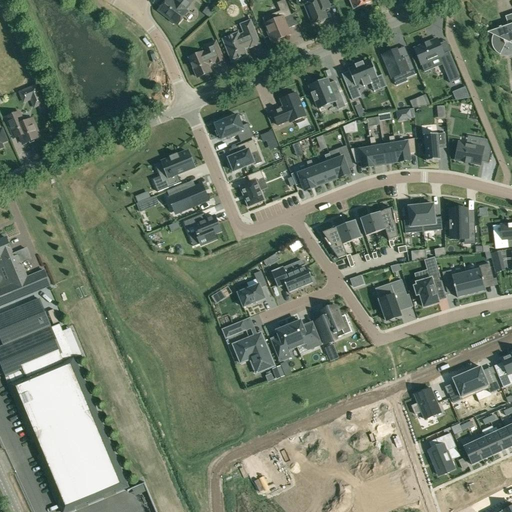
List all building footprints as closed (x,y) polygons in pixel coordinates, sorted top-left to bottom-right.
[(171,0),(166,0),(158,10),(170,19),(170,20),(173,23),(175,23),(177,25),(187,12),(185,10),(192,0),(177,0),(176,3),(171,0)] [(272,21),(265,24),(272,42),(274,41),(276,41),(280,40),(280,38),(291,34),(284,18),(292,15),(285,0),(283,0),(277,3),(280,11),(270,15),(272,21)] [(311,0),(312,2),(305,5),(313,24),(319,22),(321,22),(324,21),(325,19),(327,18),(324,10),(330,8),(327,0),(311,0)] [(350,0),(354,9),(370,2),(368,0),(350,0)] [(493,35),(492,38),(492,41),(492,45),(494,48),(494,49),(504,45),(510,43),(511,44),(511,15),(507,17),(505,18),(509,26),(504,28),(495,30),(494,32),(493,35)] [(223,39),(232,61),(247,55),(244,49),(250,46),(250,47),(260,44),(250,21),(241,25),(244,33),(239,35),(238,33),(237,34),(236,33),(232,34),(233,35),(223,39)] [(436,38),(414,47),(421,65),(439,57),(450,83),(460,79),(448,52),(443,54),(436,38)] [(202,52),(189,58),(198,77),(204,75),(205,76),(209,74),(209,73),(211,72),(208,65),(216,62),(216,63),(224,60),(216,41),(203,47),(205,52),(203,53),(202,52)] [(392,52),(383,56),(392,78),(414,69),(409,56),(401,60),(397,51),(392,53),(392,52)] [(377,78),(377,77),(370,59),(369,60),(363,63),(363,62),(362,62),(361,64),(358,65),(355,65),(355,66),(349,69),(349,68),(348,68),(349,71),(354,82),(346,85),(352,101),(361,97),(358,90),(357,86),(362,84),(363,84),(371,81),(377,78)] [(316,102),(318,108),(321,107),(333,102),(336,101),(333,95),(340,92),(335,81),(329,84),(327,80),(324,81),(312,86),(310,88),(311,92),(316,102)] [(44,103),(36,85),(26,89),(34,107),(44,103)] [(457,100),(470,98),(465,86),(454,92),(457,100)] [(306,116),(296,93),(280,100),(283,107),(272,112),(277,126),(289,121),(290,123),(306,116)] [(426,96),(410,102),(413,108),(414,108),(430,105),(426,96)] [(413,108),(404,110),(405,118),(414,116),(414,108),(413,108)] [(23,144),(29,142),(40,137),(33,119),(24,122),(20,112),(6,118),(14,138),(20,136),(23,144)] [(237,115),(215,125),(221,140),(227,137),(228,140),(238,136),(241,142),(254,137),(248,124),(242,126),(237,115)] [(378,117),(367,119),(368,127),(380,125),(378,117)] [(445,134),(425,136),(427,161),(439,160),(438,146),(446,145),(445,134)] [(316,138),(319,144),(325,142),(322,136),(316,138)] [(385,143),(389,163),(401,161),(397,142),(396,136),(391,137),(392,142),(385,143)] [(377,139),(373,139),(374,145),(377,165),(389,163),(385,143),(378,144),(377,139)] [(417,139),(397,142),(401,161),(413,160),(412,154),(418,153),(417,139)] [(229,160),(227,160),(230,168),(232,167),(233,172),(254,163),(250,154),(257,151),(253,140),(238,147),(241,153),(228,158),(229,160)] [(458,143),(456,160),(465,162),(465,163),(471,164),(471,162),(480,164),(481,158),(489,159),(491,149),(487,141),(479,140),(478,146),(458,143)] [(374,145),(353,148),(358,162),(358,161),(364,161),(365,167),(377,165),(374,145)] [(338,178),(350,174),(346,163),(351,161),(346,148),(341,150),(342,155),(331,159),(338,178)] [(168,176),(155,181),(160,192),(181,183),(177,174),(194,167),(187,152),(178,155),(170,159),(162,162),(168,176)] [(327,182),(338,178),(331,159),(329,154),(324,156),(326,161),(320,163),(327,182)] [(309,167),(316,186),(327,182),(320,163),(313,166),(311,161),(307,163),(309,167)] [(304,191),(316,186),(309,167),(291,174),(295,185),(296,186),(302,184),(304,191)] [(263,178),(260,171),(248,176),(250,182),(240,187),(248,207),(264,201),(256,181),(263,178)] [(290,187),(295,185),(292,177),(287,179),(290,187)] [(185,184),(167,191),(169,196),(170,198),(172,201),(177,199),(181,207),(192,203),(194,206),(208,200),(201,184),(195,187),(188,190),(185,184)] [(138,202),(148,198),(146,193),(136,197),(138,202)] [(146,200),(148,206),(154,204),(152,198),(146,200)] [(421,205),(424,231),(442,229),(441,216),(435,217),(433,203),(430,204),(430,202),(424,202),(424,204),(421,205)] [(424,231),(421,205),(418,205),(418,203),(412,204),(412,206),(409,206),(410,219),(404,220),(405,233),(424,231)] [(392,208),(360,219),(366,236),(385,230),(389,241),(398,238),(395,224),(397,223),(396,214),(393,215),(392,208)] [(465,209),(449,211),(451,238),(468,236),(468,235),(475,234),(474,221),(466,221),(465,209)] [(220,231),(214,217),(206,221),(203,215),(188,221),(191,226),(194,225),(199,236),(198,236),(201,244),(215,239),(213,234),(220,231)] [(355,221),(323,233),(326,238),(324,239),(338,259),(346,256),(347,256),(343,245),(362,238),(355,221)] [(171,232),(180,228),(178,222),(168,226),(171,232)] [(511,239),(511,223),(503,225),(504,234),(496,235),(498,249),(510,247),(509,240),(511,239)] [(30,258),(26,248),(16,252),(15,256),(14,257),(11,258),(9,253),(12,252),(6,238),(0,240),(0,267),(5,266),(12,284),(0,288),(0,306),(50,285),(44,271),(27,278),(20,262),(30,258)] [(434,250),(435,257),(445,256),(444,248),(434,250)] [(502,260),(500,251),(490,253),(492,263),(502,260)] [(266,267),(272,264),(268,258),(263,262),(266,267)] [(289,292),(313,282),(306,266),(304,267),(301,261),(293,264),(296,270),(286,275),(283,268),(272,273),(278,287),(286,284),(289,292)] [(417,286),(414,287),(417,295),(420,294),(424,307),(439,303),(438,301),(434,288),(443,286),(436,262),(434,263),(426,265),(430,279),(418,283),(417,283),(416,283),(417,286)] [(401,270),(399,264),(390,266),(393,273),(401,270)] [(466,273),(471,294),(486,291),(484,282),(494,280),(490,264),(480,267),(480,269),(466,273)] [(237,293),(243,308),(266,299),(261,288),(267,285),(261,271),(254,274),(258,284),(248,288),(247,287),(239,290),(239,292),(237,293)] [(457,298),(471,294),(466,273),(452,276),(451,271),(442,273),(446,287),(454,285),(457,298)] [(377,295),(386,321),(401,316),(395,300),(407,296),(401,279),(389,283),(392,290),(377,295)] [(216,304),(227,297),(222,290),(211,297),(216,304)] [(0,362),(6,377),(8,376),(11,384),(9,385),(33,441),(33,440),(45,435),(43,430),(54,425),(56,430),(73,423),(71,418),(82,414),(84,418),(96,413),(97,414),(60,324),(50,328),(39,299),(0,315),(0,336),(4,346),(0,347),(0,362)] [(325,324),(318,326),(325,343),(336,338),(352,332),(349,325),(345,315),(340,317),(336,307),(320,313),(323,319),(325,324)] [(53,325),(58,322),(53,309),(48,312),(53,325)] [(288,325),(298,348),(306,345),(308,351),(322,345),(313,323),(304,327),(301,320),(288,325)] [(246,331),(242,321),(221,330),(225,339),(246,331)] [(289,351),(298,348),(288,325),(276,330),(279,338),(271,341),(280,362),(292,358),(289,351)] [(275,366),(261,333),(233,345),(240,364),(250,360),(256,374),(275,366)] [(335,358),(332,349),(326,351),(330,360),(335,358)] [(505,368),(497,371),(504,387),(511,383),(511,381),(509,375),(511,374),(511,353),(501,358),(505,368)] [(285,375),(281,367),(274,369),(277,378),(285,375)] [(480,367),(466,373),(475,394),(488,388),(490,393),(499,389),(493,373),(484,377),(480,367)] [(456,389),(448,392),(453,403),(475,394),(466,373),(452,379),(456,389)] [(441,413),(430,388),(414,395),(418,404),(412,406),(415,415),(421,412),(425,420),(441,413)] [(492,436),(485,439),(493,455),(503,450),(496,434),(493,429),(492,427),(489,428),(492,436)] [(497,427),(493,429),(496,434),(503,450),(511,446),(511,442),(506,429),(505,430),(499,432),(497,427)] [(432,450),(428,451),(439,476),(454,469),(451,460),(460,457),(456,447),(450,433),(436,439),(439,447),(432,450)] [(483,433),(472,438),(482,460),(493,455),(485,439),(483,433)] [(472,438),(461,443),(471,465),(482,460),(472,438)] [(469,468),(465,460),(460,462),(464,470),(469,468)]
